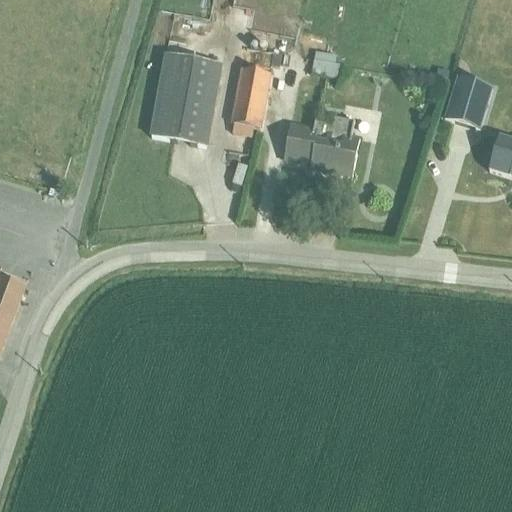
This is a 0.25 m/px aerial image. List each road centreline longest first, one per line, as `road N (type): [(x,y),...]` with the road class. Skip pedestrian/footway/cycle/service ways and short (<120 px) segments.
road 1 (unclassified): [(72,283),(142,255),(201,253),(511,281)]
road 2 (unclassified): [(72,283),(72,221),(136,0)]
